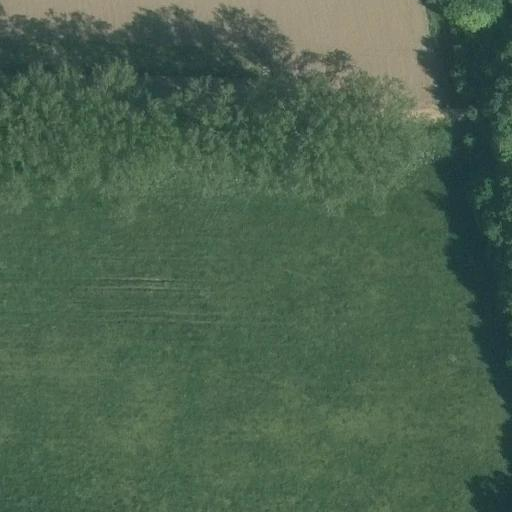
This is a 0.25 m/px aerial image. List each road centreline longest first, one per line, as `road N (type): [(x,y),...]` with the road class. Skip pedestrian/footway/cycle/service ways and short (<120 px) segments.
road 1 (track): [(0,109),(494,113)]
road 2 (track): [(468,0),(500,140)]
